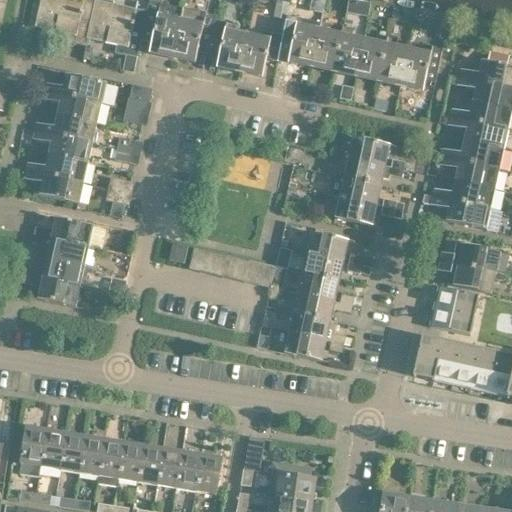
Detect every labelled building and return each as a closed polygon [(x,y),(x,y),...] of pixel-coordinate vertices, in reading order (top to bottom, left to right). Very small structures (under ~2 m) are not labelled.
[(94,2),(86,0),(34,0),(29,27),(65,34),(63,42),(85,47),(87,39),(86,39),(90,24),(90,23),(94,2)] [(346,0),(343,21),(365,24),(369,1),(363,0),(346,0)] [(149,1),(146,13),(142,31),(154,34),(149,54),(172,59),(183,9),(149,1)] [(136,59),(142,31),(146,13),(94,2),(90,23),(90,24),(86,39),(87,39),(116,46),(114,54),(136,59)] [(216,16),(183,9),(172,59),(194,64),(199,43),(210,45),(215,22),(216,16)] [(444,40),(450,15),(439,12),(433,38),(444,40)] [(277,60),(287,62),(310,67),(318,31),(320,24),(297,19),(292,39),(282,37),(277,60)] [(236,27),(215,22),(210,45),(221,48),(216,68),(239,73),(247,37),(234,34),(236,27)] [(310,67),(333,72),(342,29),(332,27),(331,34),(318,31),(310,67)] [(352,31),(342,29),(333,72),(355,77),(363,41),(350,39),(352,31)] [(239,73),(262,78),(267,58),(277,60),(282,37),(261,32),(259,40),(247,37),(239,73)] [(355,77),(377,82),(387,39),(377,36),(375,44),(363,41),(355,77)] [(387,39),(377,82),(399,86),(407,51),(395,48),(397,41),(387,39)] [(90,61),(93,47),(86,45),(85,47),(82,60),(90,61)] [(434,83),(442,50),(422,46),(420,53),(407,51),(399,86),(423,91),(425,81),(434,83)] [(460,78),(460,79),(511,89),(511,68),(506,67),(508,57),(489,53),(487,63),(483,62),(475,60),(475,61),(473,73),(462,70),(460,78)] [(58,83),(59,67),(42,66),(41,82),(58,83)] [(451,76),(450,85),(458,87),(458,86),(477,90),(475,102),(511,111),(511,110),(511,89),(460,79),(460,78),(451,76)] [(47,84),(45,93),(102,105),(106,85),(69,77),(66,89),(47,84)] [(340,100),(350,102),(352,90),(343,88),(340,100)] [(97,125),(102,105),(45,93),(43,100),(63,104),(60,116),(97,125)] [(126,110),(148,115),(151,104),(128,99),(126,110)] [(378,108),(380,100),(372,99),(371,107),(378,108)] [(447,108),(445,116),(451,117),(451,118),(508,130),(511,111),(475,102),(472,113),(453,109),(447,108)] [(148,115),(126,110),(123,121),(146,126),(148,115)] [(38,124),(36,132),(93,144),(97,125),(60,116),(57,128),(38,124)] [(447,117),(445,124),(449,125),(449,126),(469,130),(466,142),(503,150),(508,130),(451,118),(447,117)] [(54,144),(51,156),(88,164),(93,144),(36,132),(34,140),(54,144)] [(245,153),(283,156),(285,138),(231,133),(231,136),(246,138),(245,153)] [(352,138),(347,158),(383,166),(387,146),(352,138)] [(117,150),(140,155),(142,144),(119,139),(117,150)] [(440,148),(438,156),(443,157),(442,158),(499,170),(503,150),(466,142),(463,153),(444,149),(440,148)] [(140,155),(117,150),(114,161),(137,166),(140,155)] [(29,164),(27,172),(84,184),(88,164),(51,156),(48,168),(29,164)] [(347,158),(343,178),(379,186),(380,178),(388,180),(389,176),(401,179),(403,171),(390,168),(383,167),(383,166),(347,158)] [(460,170),(457,182),(494,190),(499,170),(442,158),(441,165),(460,170)] [(392,160),(390,168),(403,171),(405,163),(392,160)] [(79,205),(84,185),(84,184),(27,172),(25,180),(45,184),(42,196),(79,205)] [(108,190),(131,195),(134,183),(110,178),(108,190)] [(374,206),(379,186),(343,178),(339,198),(374,206)] [(434,197),(490,210),(494,190),(457,182),(455,194),(435,189),(434,197)] [(131,195),(108,190),(105,201),(128,206),(131,195)] [(424,195),(422,203),(432,205),(442,208),(440,221),(448,223),(467,227),(485,231),(488,220),(490,210),(434,197),(424,195)] [(334,219),(370,227),(374,206),(339,198),(334,219)] [(382,208),(394,210),(396,202),(383,199),(382,208)] [(394,210),(382,208),(380,216),(393,219),(394,210)] [(48,230),(46,239),(53,240),(96,250),(100,251),(105,230),(93,227),(57,219),(54,232),(48,230)] [(35,228),(33,236),(46,239),(48,230),(35,228)] [(310,234),(306,254),(341,262),(345,241),(310,234)] [(33,236),(31,244),(35,245),(44,247),(43,251),(50,252),(48,260),(84,268),(91,270),(96,250),(53,240),(46,239),(33,236)] [(168,260),(173,261),(183,264),(187,247),(172,244),(168,260)] [(441,253),(439,262),(504,276),(509,255),(453,244),(450,255),(441,253)] [(199,273),(204,251),(193,249),(188,270),(199,273)] [(210,275),(215,254),(204,251),(199,273),(210,275)] [(222,278),(226,256),(215,254),(210,275),(222,278)] [(301,274),(336,282),(341,262),(306,254),(301,274)] [(348,263),(361,266),(363,258),(350,255),(348,263)] [(233,281),(238,259),(226,256),(222,278),(233,281)] [(244,283),(249,261),(238,259),(233,281),(244,283)] [(26,268),(24,275),(24,276),(80,288),(84,268),(48,260),(45,272),(26,268)] [(255,286),(260,264),(249,261),(244,283),(255,286)] [(439,262),(437,272),(457,276),(454,288),(461,289),(490,295),(494,280),(503,282),(504,276),(439,262)] [(361,266),(348,263),(346,271),(359,274),(361,266)] [(255,286),(267,288),(272,266),(260,264),(255,286)] [(297,294),(332,301),(336,282),(301,274),(297,294)] [(75,308),(80,288),(24,276),(23,284),(42,288),(39,300),(75,308)] [(474,317),(478,298),(479,297),(454,291),(438,288),(438,289),(434,308),(474,317)] [(297,294),(293,314),(328,321),(330,310),(350,314),(352,306),(339,303),(332,302),(332,301),(297,294)] [(341,295),(339,303),(352,306),(361,308),(362,300),(354,298),(341,295)] [(470,337),(474,317),(434,308),(430,327),(430,328),(470,337)] [(293,314),(288,334),(306,337),(323,341),(331,343),(332,335),(333,335),(336,323),(328,321),(293,314)] [(288,334),(284,354),(319,362),(323,341),(306,337),(288,334)] [(332,335),(331,343),(343,346),(345,338),(333,335),(332,335)] [(441,341),(421,336),(412,377),(413,377),(432,381),(441,341)] [(459,345),(441,341),(432,381),(450,385),(459,345)] [(331,343),(329,351),(342,354),(343,346),(331,343)] [(478,349),(475,348),(459,345),(450,385),(469,389),(478,349)] [(497,353),(478,349),(469,389),(488,393),(497,353)] [(511,372),(511,356),(497,353),(488,393),(506,397),(511,372)] [(38,477),(40,468),(45,431),(27,428),(21,465),(20,464),(18,473),(38,477)] [(40,468),(41,468),(60,471),(65,434),(45,431),(40,468)] [(60,471),(79,474),(85,437),(65,434),(60,471)] [(249,435),(244,466),(264,470),(270,439),(249,435)] [(79,474),(80,474),(99,477),(104,440),(85,437),(79,474)] [(124,443),(104,440),(99,477),(97,485),(117,488),(118,480),(124,443)] [(118,480),(119,480),(138,483),(144,446),(124,443),(118,480)] [(138,483),(157,486),(163,449),(144,446),(138,483)] [(183,452),(163,449),(157,486),(177,489),(183,452)] [(177,489),(196,492),(197,492),(202,456),(183,452),(177,489)] [(222,459),(202,456),(197,492),(216,495),(222,459)] [(271,464),(267,494),(313,501),(316,480),(310,480),(311,470),(271,464)] [(253,472),(243,470),(240,486),(250,487),(253,472)] [(34,504),(35,494),(21,492),(19,502),(34,504)] [(35,494),(34,504),(50,507),(51,497),(35,494)] [(236,509),(246,510),(248,495),(239,494),(236,509)] [(264,511),(311,511),(313,501),(267,494),(264,511)] [(406,511),(408,499),(382,495),(379,511),(406,511)] [(73,510),(75,500),(59,498),(57,508),(73,510)] [(431,511),(433,503),(408,499),(406,511),(431,511)] [(75,500),(73,510),(84,511),(88,511),(90,503),(75,500)] [(457,511),(458,506),(433,503),(431,511),(457,511)]
